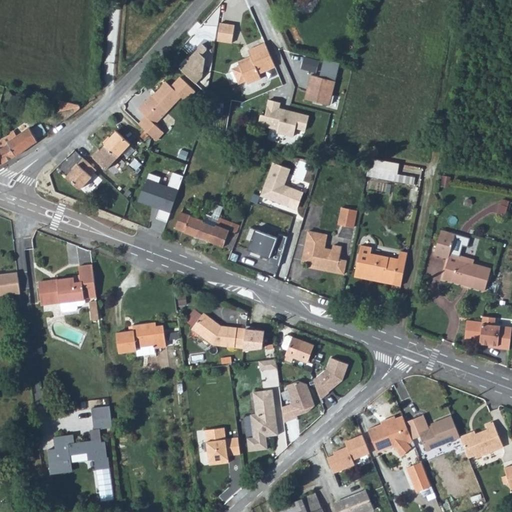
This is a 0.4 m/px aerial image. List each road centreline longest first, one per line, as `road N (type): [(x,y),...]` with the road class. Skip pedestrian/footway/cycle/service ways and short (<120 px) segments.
road 1 (tertiary): [(407,349),(0,194)]
road 2 (tertiary): [(0,187),(110,99),(202,0)]
road 3 (residential): [(407,349),(229,511)]
